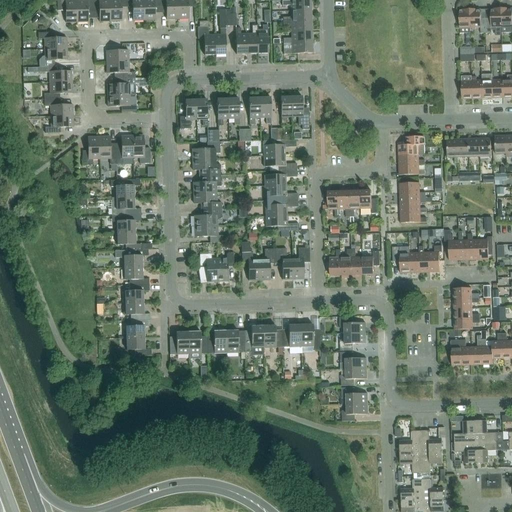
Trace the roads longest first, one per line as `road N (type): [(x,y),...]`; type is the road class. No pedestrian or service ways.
road 1 (primary): [(273,511),(239,490),(201,481),(94,510),(69,509),(42,491),(2,417)]
road 2 (residential): [(166,117),(175,299),(320,301)]
road 3 (residential): [(189,80),(182,37),(88,45),(93,118),(166,117)]
road 4 (residential): [(320,301),(316,172),(381,169),(380,121)]
road 5 (primary): [(112,511),(185,488),(221,492),(259,511)]
road 6 (residential): [(324,79),(189,80)]
road 7 (residential): [(450,120),(447,0)]
